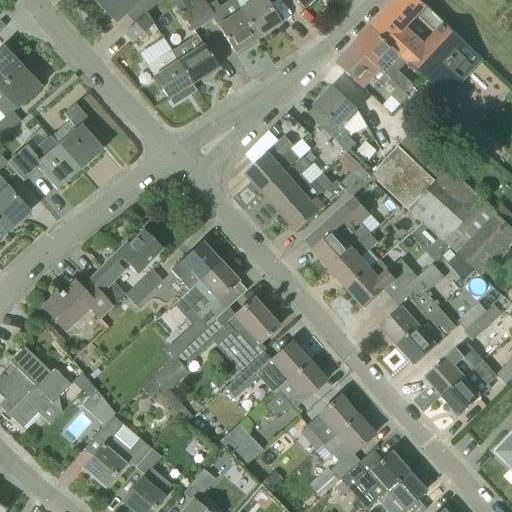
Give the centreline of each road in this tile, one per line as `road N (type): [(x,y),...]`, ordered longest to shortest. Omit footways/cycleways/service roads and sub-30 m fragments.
road 1 (residential): [(489,511),(197,182)]
road 2 (residential): [(0,294),(171,153)]
road 3 (residential): [(171,153),(32,0)]
road 4 (residential): [(316,62),(171,153)]
road 5 (residential): [(197,182),(316,62)]
